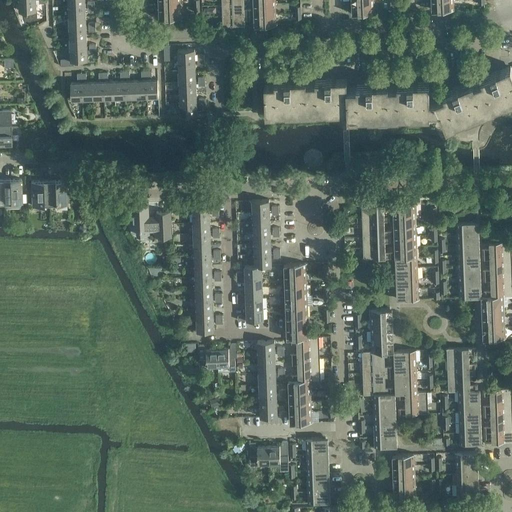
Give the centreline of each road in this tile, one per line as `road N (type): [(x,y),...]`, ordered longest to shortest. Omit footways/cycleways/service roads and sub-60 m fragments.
road 1 (residential): [(338,427),(334,241)]
road 2 (residential): [(230,334),(225,189)]
road 3 (residential): [(217,49),(205,33),(115,35),(114,0)]
road 4 (residential): [(225,189),(217,49)]
road 5 (residential): [(437,46),(494,44),(494,63),(438,75)]
